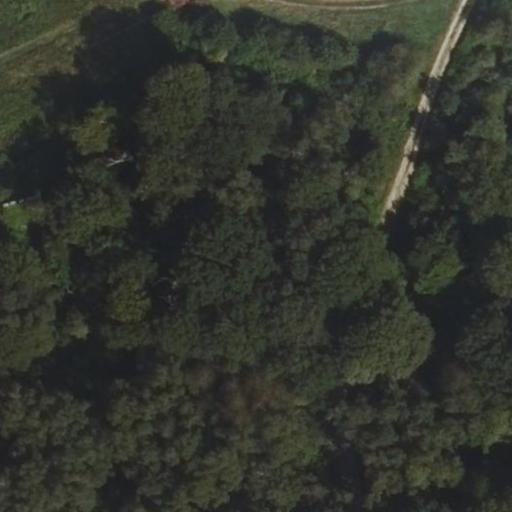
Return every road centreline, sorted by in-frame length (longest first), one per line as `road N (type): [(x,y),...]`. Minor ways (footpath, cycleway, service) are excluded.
road 1 (track): [(471,0),(449,34),(351,335),(337,401),(357,511)]
road 2 (track): [(449,34),(364,27),(270,0)]
road 3 (track): [(162,0),(0,73)]
